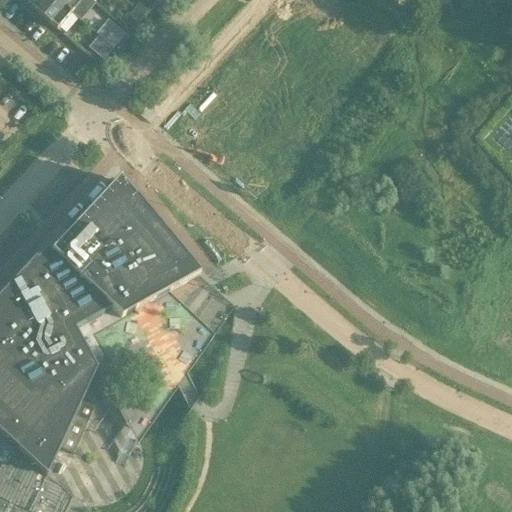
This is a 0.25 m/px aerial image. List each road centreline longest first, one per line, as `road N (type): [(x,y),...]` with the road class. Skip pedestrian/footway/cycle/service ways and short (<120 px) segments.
road 1 (residential): [(511,429),(389,369),(332,328),(94,117)]
road 2 (residential): [(204,0),(94,117)]
road 3 (residential): [(94,117),(0,217)]
